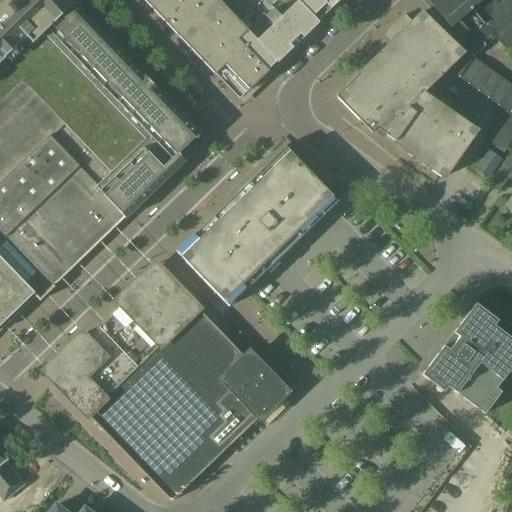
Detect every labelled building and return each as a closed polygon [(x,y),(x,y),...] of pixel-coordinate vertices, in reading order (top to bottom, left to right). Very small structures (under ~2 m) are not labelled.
[(70,0),(0,0),(0,73),(28,46),(21,39),(47,14),(54,22),(73,3),(70,0)] [(246,29),(276,0),(150,0),(221,73),(256,40),(246,29)] [(331,10),(321,0),(276,0),(246,29),(256,40),(278,63),(319,23),(318,22),(331,10)] [(321,0),(331,10),(341,0),(321,0)] [(504,53),(511,45),(511,1),(503,9),(494,0),(426,0),(451,28),(460,20),(467,28),(453,45),(467,56),(472,60),(493,40),(504,53)] [(178,154),(190,143),(199,134),(130,62),(73,3),(54,22),(47,14),(21,39),(28,46),(0,73),(0,320),(30,292),(32,294),(39,302),(48,293),(54,287),(80,261),(124,218),(125,219),(185,161),(178,154)] [(459,78),(472,60),(467,56),(453,45),(454,44),(423,12),(412,23),(404,16),(383,36),(391,43),(336,97),(372,133),(375,129),(443,177),(475,130),(424,95),(424,96),(420,93),(445,68),(447,70),(459,78)] [(278,63),(256,40),(221,73),(244,96),(269,72),(268,71),(276,62),(277,64),(278,63)] [(472,60),(459,78),(469,85),(482,67),(472,60)] [(492,74),(482,67),(469,85),(479,92),(492,74)] [(501,80),(492,74),(479,92),(488,99),(501,80)] [(488,99),(498,106),(511,87),(501,80),(488,99)] [(511,88),(511,87),(498,106),(503,109),(511,115),(511,88)] [(511,115),(503,109),(497,119),(511,130),(511,115)] [(490,128),(491,129),(508,142),(511,136),(511,130),(497,119),(490,128)] [(508,142),(491,129),(484,139),(501,151),(508,142)] [(285,146),(176,252),(229,307),(339,202),(285,146)] [(475,171),(487,180),(501,160),(489,151),(475,171)] [(179,495),(180,494),(194,480),(281,396),(263,377),(267,373),(257,364),(248,354),(244,358),(191,303),(159,269),(122,305),(104,323),(85,340),(49,376),(81,409),(162,493),(163,494),(165,495),(166,496),(168,497),(170,497),(172,497),(174,497),(175,496),(177,496),(179,495)] [(443,393),(447,388),(484,415),(501,393),(496,389),(508,373),(511,375),(511,340),(494,327),(497,322),(475,305),(453,334),(459,338),(449,351),(443,347),(421,376),(443,393)] [(24,486),(4,463),(5,462),(0,455),(0,499),(3,503),(24,486)]
